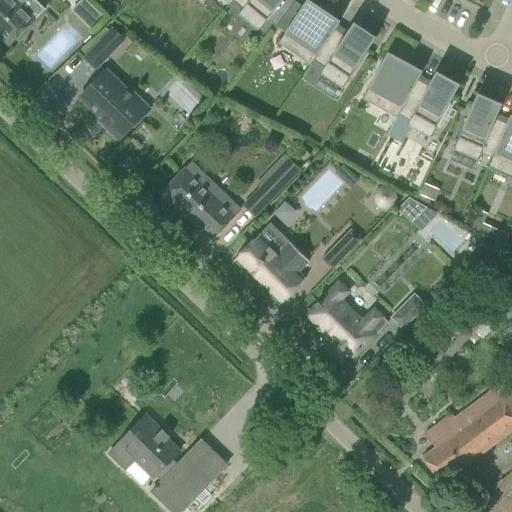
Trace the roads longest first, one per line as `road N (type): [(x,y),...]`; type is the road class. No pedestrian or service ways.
road 1 (unclassified): [(416,511),(0,107)]
road 2 (residential): [(492,61),(382,0)]
